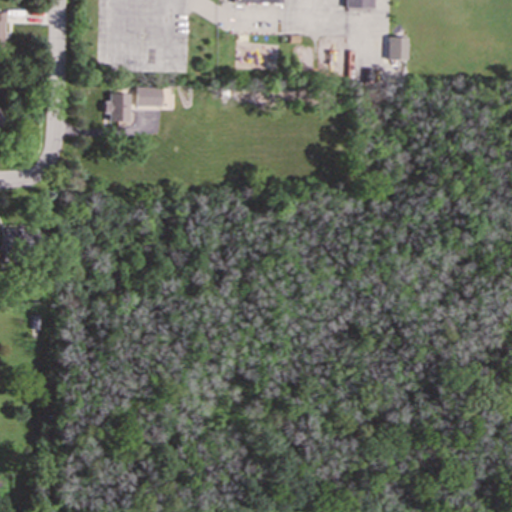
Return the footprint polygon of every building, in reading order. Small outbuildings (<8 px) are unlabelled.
[(229,0),(229,1),(280,3),(280,0),(342,0),(342,7),(371,8),(371,0),(229,0)] [(405,36),(384,36),(384,59),(405,59),(405,36)] [(159,106),(159,86),(133,86),(133,105),(159,106)] [(126,93),(106,93),(106,101),(100,101),(100,126),(108,126),(108,123),(126,123),(126,93)] [(1,229),(2,252),(40,251),(39,228),(1,229)]
